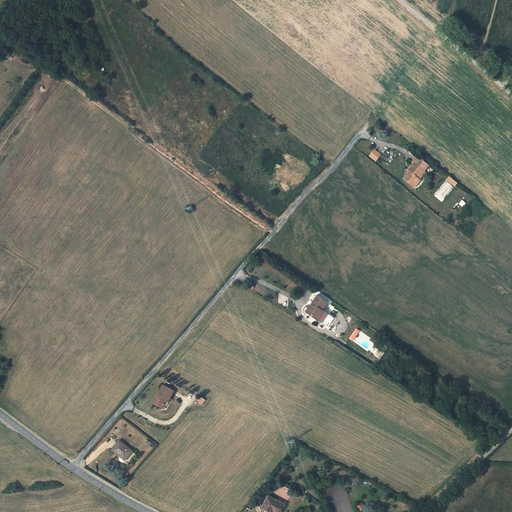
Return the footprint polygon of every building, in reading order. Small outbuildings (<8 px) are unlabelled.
[(370,157),(373,159),(378,153),(375,151),(370,157)] [(416,167),(418,169),(423,163),(418,160),(413,166),(416,167)] [(409,178),(406,183),(417,191),(422,184),(421,183),(427,176),(426,175),(430,169),(423,163),(418,169),(416,167),(408,177),(409,178)] [(317,295),(305,312),(327,327),(334,318),(322,309),(327,303),(317,295)] [(163,388),(159,399),(168,403),(172,393),(175,395),(179,385),(168,380),(165,388),(163,388)] [(201,404),(206,400),(202,396),(197,400),(201,404)] [(128,457),(131,454),(138,447),(126,437),(118,445),(126,452),(125,454),(125,455),(127,457),(128,457)] [(279,511),(284,504),(268,495),(262,507),(265,509),(270,511),(271,511),(272,511),(279,511)]
